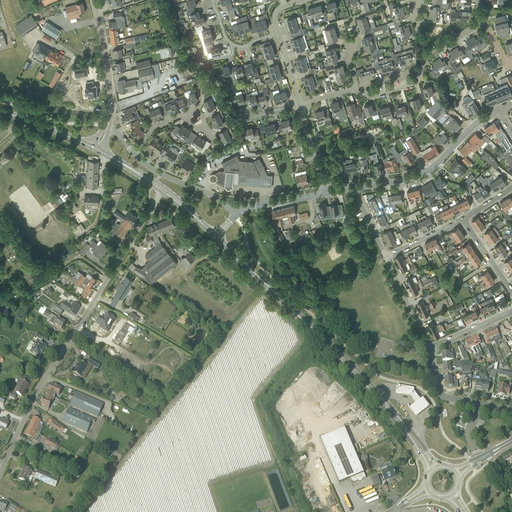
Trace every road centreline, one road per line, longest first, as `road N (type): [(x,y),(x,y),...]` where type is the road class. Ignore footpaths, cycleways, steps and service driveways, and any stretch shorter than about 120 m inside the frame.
road 1 (unclassified): [(161,193),(41,384)]
road 2 (tertiary): [(353,189),(425,171),(498,109)]
road 3 (primary): [(312,329),(218,239)]
road 4 (residential): [(133,156),(153,127),(192,111),(217,147)]
road 5 (residential): [(511,412),(441,396),(428,349)]
